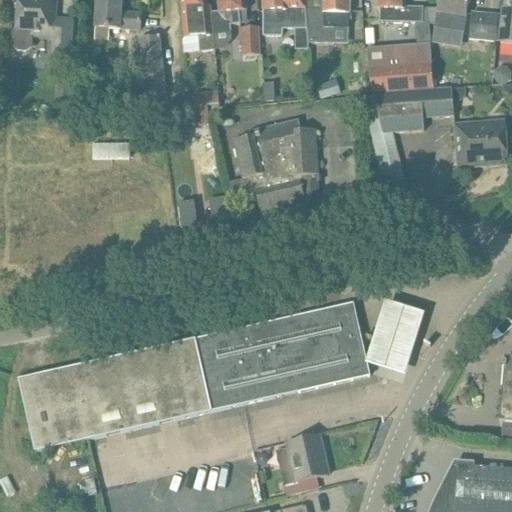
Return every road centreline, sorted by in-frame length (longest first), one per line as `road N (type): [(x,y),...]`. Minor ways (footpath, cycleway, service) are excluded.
road 1 (unclassified): [(511,248),(458,235),(0,338)]
road 2 (unclassified): [(373,511),(387,464),(444,352),(511,266)]
